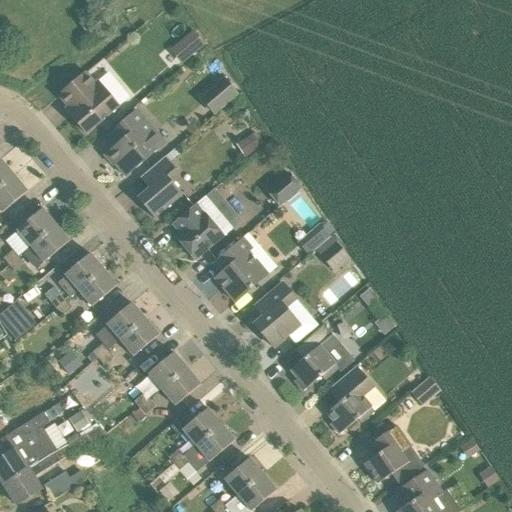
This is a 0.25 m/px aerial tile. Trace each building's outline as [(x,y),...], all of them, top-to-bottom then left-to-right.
[(194,30),(171,50),(182,65),(206,45),(194,30)] [(87,134),(119,107),(97,80),(95,82),(87,73),(59,96),(74,113),(71,116),(87,134)] [(216,115),(239,95),(225,78),(201,97),(216,115)] [(137,170),(166,143),(137,108),(106,135),(116,147),(105,156),(113,166),(115,164),(126,176),(134,168),(137,170)] [(256,133),(241,143),(249,156),(265,146),(256,133)] [(155,219),(183,195),(172,182),(180,175),(165,158),(141,179),(149,189),(138,199),(155,219)] [(0,188),(14,176),(1,160),(0,160),(0,188)] [(279,208),(302,189),(289,173),(267,192),(279,208)] [(0,211),(2,214),(13,205),(28,192),(14,176),(0,188),(0,211)] [(196,261),(242,222),(215,189),(173,225),(186,240),(181,244),(196,261)] [(30,247),(56,225),(43,209),(17,231),(30,247)] [(44,263),(54,254),(70,241),(56,225),(30,247),(44,263)] [(315,238),(321,245),(335,233),(329,226),(315,238)] [(236,302),(278,267),(257,243),(255,245),(247,235),(214,263),(222,273),(216,279),(236,302)] [(318,247),(307,235),(298,243),(309,255),(318,247)] [(350,258),(332,237),(322,245),(322,246),(319,248),(323,252),(320,255),(333,272),(350,258)] [(9,265),(18,257),(13,251),(4,259),(9,265)] [(78,292),(104,270),(91,254),(65,275),(66,277),(58,283),(70,298),(78,292)] [(15,272),(24,264),(18,257),(9,265),(15,272)] [(91,308),(118,286),(104,270),(78,292),(91,308)] [(274,348),(312,317),(284,283),(255,307),(264,317),(254,325),(274,348)] [(368,306),(378,299),(370,289),(360,297),(368,306)] [(57,310),(66,302),(60,295),(51,303),(57,310)] [(62,316),(71,308),(66,302),(57,310),(62,316)] [(119,341),(146,319),(132,303),(106,325),(119,341)] [(20,305),(0,322),(16,341),(36,324),(20,305)] [(133,357),(144,348),(159,335),(146,319),(119,341),(133,357)] [(304,392),(322,377),(325,381),(338,370),(341,373),(354,361),(325,326),(299,347),(307,357),(291,371),(298,379),(295,381),(304,392)] [(93,353),(98,359),(108,351),(103,345),(93,353)] [(57,362),(69,376),(83,364),(72,351),(57,362)] [(98,359),(104,366),(114,358),(108,351),(98,359)] [(161,391),(187,369),(174,353),(148,375),(161,391)] [(175,407),(201,385),(187,369),(161,391),(175,407)] [(340,435),(358,420),(362,424),(375,413),(372,408),(373,408),(364,397),(375,388),(359,370),(335,390),(344,400),(327,414),(334,422),(331,424),(340,435)] [(423,407),(441,391),(430,378),(411,393),(423,407)] [(140,409),(150,401),(144,394),(135,402),(140,409)] [(138,422),(155,407),(150,401),(140,409),(133,416),(138,422)] [(50,421),(63,413),(58,404),(45,412),(50,421)] [(195,447),(222,425),(208,409),(182,431),(195,447)] [(82,410),(69,419),(78,433),(91,424),(82,410)] [(0,478),(4,485),(47,457),(57,451),(42,428),(50,422),(46,417),(44,413),(6,438),(14,451),(0,459),(0,478)] [(197,473),(220,454),(235,441),(222,425),(195,447),(184,456),(189,463),(197,473)] [(74,441),(57,451),(47,457),(53,467),(73,454),(76,458),(94,447),(103,462),(116,453),(100,426),(80,438),(77,434),(71,436),(74,441)] [(424,467),(411,447),(397,426),(373,442),(381,453),(365,464),(378,484),(392,475),(399,484),(424,467)] [(480,452),(473,441),(461,448),(468,460),(480,452)] [(169,458),(174,464),(184,456),(178,450),(169,458)] [(174,464),(179,471),(189,463),(184,456),(174,464)] [(36,478),(53,467),(47,457),(4,485),(17,505),(43,489),(36,478)] [(237,496),(263,474),(250,458),(224,480),(237,496)] [(181,472),(179,471),(174,464),(159,477),(163,482),(166,485),(181,472)] [(446,490),(443,492),(428,470),(420,476),(431,490),(397,511),(460,511),(461,511),(446,490)] [(54,501),(88,480),(82,471),(70,479),(66,473),(44,486),(54,501)] [(217,511),(251,511),(262,503),(277,491),(263,474),(237,496),(225,506),(217,511)] [(215,511),(214,511),(217,511),(225,506),(220,500),(211,507),(215,511)]
